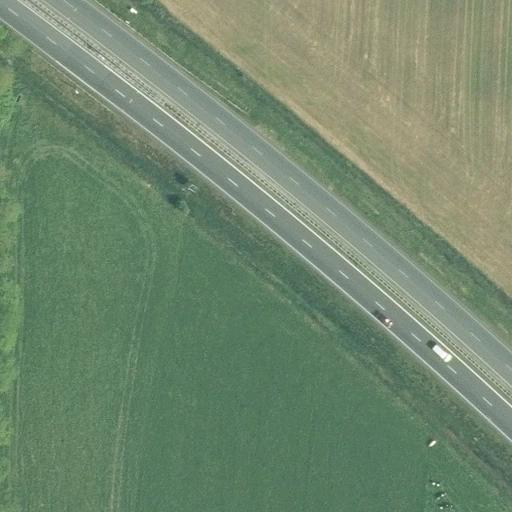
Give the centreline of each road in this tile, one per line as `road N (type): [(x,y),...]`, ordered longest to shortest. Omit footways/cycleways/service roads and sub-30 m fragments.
road 1 (trunk): [(0,3),(269,212),(511,425)]
road 2 (trunk): [(511,370),(315,197),(63,0)]
